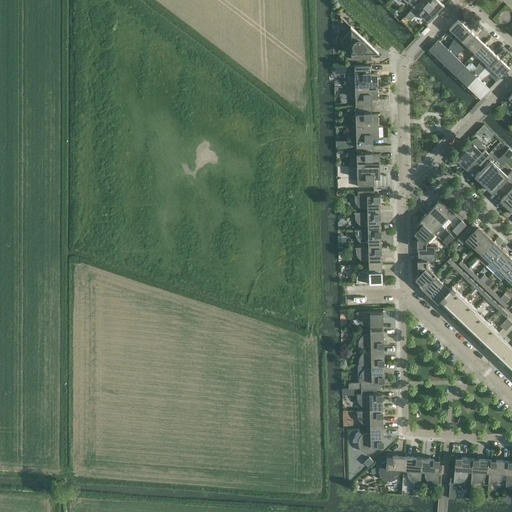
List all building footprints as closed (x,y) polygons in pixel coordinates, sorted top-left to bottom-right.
[(428,0),(419,0),(413,7),(428,21),(444,5),(443,4),(442,4),(437,0),(430,0),(430,1),(428,0)] [(351,60),(371,59),(370,53),(378,53),(340,16),(353,29),(344,37),(343,40),(342,43),(344,47),(346,48),(349,49),(351,49),(351,60)] [(442,61),(471,31),(458,19),(449,28),(456,35),(448,50),(438,40),(429,49),(442,61)] [(474,52),(484,43),(471,31),(442,61),(455,73),(463,64),(453,55),(467,46),(474,52)] [(467,85),(496,55),(484,43),(474,52),(481,59),(473,74),(463,64),(455,73),(467,85)] [(496,55),(467,85),(480,98),(489,89),(479,79),(492,70),(500,77),(509,67),(496,55)] [(354,72),(355,86),(377,85),(377,73),(371,73),(371,65),(349,66),(349,72),(354,72)] [(355,106),(371,106),(371,97),(377,97),(377,85),(355,86),(355,106)] [(356,126),(378,125),(378,114),(371,114),(371,106),(355,106),(356,126)] [(483,124),(475,132),(476,132),(479,136),(483,132),(487,128),(484,125),(483,124)] [(356,146),(372,145),(372,138),(378,137),(378,125),(356,126),(356,146)] [(476,159),(480,162),(489,153),(484,149),(481,151),(478,148),(479,147),(480,145),(481,145),(481,143),(481,142),(480,141),(479,140),(478,139),(477,139),(475,139),(460,153),(462,155),(458,160),(467,168),(476,159)] [(357,166),(379,165),(379,154),(372,154),(372,145),(356,146),(357,166)] [(484,184),(499,168),(491,161),(494,158),(489,153),(480,163),(484,166),(475,176),(484,184)] [(379,165),(357,166),(357,187),(374,186),(373,178),(379,177),(379,165)] [(505,186),(511,179),(511,171),(509,173),(507,175),(499,168),(484,184),(492,192),(501,183),(505,186)] [(509,208),(511,204),(511,179),(505,186),(509,190),(500,200),(509,208)] [(357,204),(359,205),(362,207),(365,207),(367,207),(367,211),(380,211),(379,195),(380,195),(380,194),(374,194),(357,195),(353,195),(355,195),(355,199),(356,201),(357,204)] [(427,212),(427,213),(440,224),(447,217),(451,221),(456,216),(439,200),(427,212)] [(358,222),(359,223),(362,224),(365,225),(367,225),(367,229),(380,229),(380,211),(367,211),(354,212),(354,213),(356,213),(356,216),(356,218),(358,222)] [(420,220),(432,232),(433,232),(440,224),(427,213),(420,220)] [(416,229),(415,231),(416,233),(417,248),(418,254),(435,253),(435,246),(426,246),(426,242),(434,233),(433,232),(432,232),(420,220),(415,225),(416,226),(416,225),(416,229)] [(457,235),(466,225),(461,220),(453,231),(457,235)] [(470,243),(482,230),(473,222),(457,239),(462,244),(467,240),(470,243)] [(358,239),(360,240),(362,242),(365,242),(368,242),(368,246),(381,246),(380,229),(367,229),(354,229),(354,230),(356,230),(356,234),(357,236),(358,239)] [(478,251),(490,238),(482,230),(470,243),(478,251)] [(447,246),(454,238),(452,235),(449,233),(442,241),(447,246)] [(338,236),(337,236),(337,247),(338,247),(346,247),(345,236),(338,236)] [(487,259),(499,246),(490,238),(478,251),(487,259)] [(368,269),(366,269),(363,270),(361,271),(359,273),(358,276),(357,278),(357,282),(355,282),(355,283),(382,282),(382,281),(381,281),(381,246),(368,246),(354,247),(356,247),(357,251),(357,253),(359,256),(360,258),(362,258),(363,259),(364,259),(366,260),(367,260),(368,259),(368,269)] [(496,267),(507,255),(499,246),(487,259),(496,267)] [(417,275),(416,277),(418,278),(418,282),(417,282),(422,287),(433,275),(434,275),(436,274),(435,273),(426,265),(426,261),(435,261),(435,253),(418,254),(418,260),(417,260),(417,275)] [(504,275),(511,266),(511,259),(507,255),(496,267),(504,275)] [(449,259),(447,261),(454,268),(457,266),(449,259)] [(471,276),(474,273),(465,265),(463,267),(471,276)] [(457,266),(454,268),(462,276),(465,273),(457,266)] [(465,273),(462,276),(474,286),(476,284),(465,273)] [(471,276),(480,284),(482,281),(474,273),(471,276)] [(433,275),(422,287),(429,294),(441,282),(434,275),(433,275)] [(484,283),(489,288),(494,282),(489,277),(484,283)] [(482,281),(480,284),(488,292),(491,289),(489,288),(484,283),(482,281)] [(441,282),(429,294),(430,294),(437,302),(438,302),(439,301),(439,300),(449,290),(449,289),(441,282)] [(476,284),(474,286),(477,289),(485,297),(488,295),(479,287),(476,284)] [(449,290),(439,300),(439,301),(486,346),(488,344),(494,350),(505,339),(499,333),(499,332),(475,310),(476,309),(452,286),(449,289),(449,290)] [(497,300),(499,297),(491,289),(488,292),(497,300)] [(488,295),(485,297),(497,309),(500,306),(488,295)] [(499,297),(497,300),(506,308),(508,306),(499,297)] [(500,306),(497,309),(505,316),(508,314),(505,312),(500,306)] [(370,329),(383,329),(382,312),(382,311),(356,312),(358,312),(358,316),(358,317),(358,318),(359,320),(360,321),(361,322),(362,323),(363,324),(365,324),(367,324),(370,324),(370,329)] [(505,330),(511,323),(511,322),(507,318),(500,325),(505,330)] [(370,347),(383,347),(383,329),(370,329),(370,334),(366,334),(365,334),(363,335),(362,336),(361,337),(360,338),(360,339),(359,340),(359,341),(359,343),(359,347),(357,347),(357,348),(370,347)] [(505,339),(494,350),(501,357),(500,358),(511,369),(511,345),(505,339)] [(371,365),(384,364),(383,347),(370,347),(370,351),(367,352),(366,352),(365,352),(363,353),(362,354),(361,355),(360,357),(359,358),(359,359),(359,360),(359,364),(357,364),(357,365),(371,365)] [(384,364),(371,365),(371,369),(367,369),(366,369),(365,369),(364,370),(363,370),(362,371),(361,373),(360,374),(360,375),(360,376),(360,377),(360,378),(360,381),(358,381),(358,382),(361,382),(384,381),(384,380),(384,364)] [(369,410),(382,410),(382,394),(382,393),(377,393),(377,387),(361,388),(361,393),(356,393),(356,394),(357,394),(357,398),(358,398),(358,399),(358,400),(358,401),(359,403),(360,404),(361,405),(363,405),(363,406),(364,406),(365,406),(369,406),(369,410)] [(369,428),(383,428),(382,410),(369,410),(356,410),(356,411),(358,411),(358,415),(358,417),(359,418),(359,419),(360,421),(361,421),(362,422),(363,423),(365,423),(366,423),(369,423),(369,428)] [(383,428),(369,428),(370,433),(368,433),(367,433),(366,433),(365,433),(364,434),(363,435),(362,435),(361,437),(359,440),(359,442),(359,444),(359,446),(360,447),(361,449),(363,450),(364,451),(365,451),(366,452),(367,452),(368,452),(370,452),(371,451),(372,451),(373,450),(374,450),(374,449),(376,448),(377,446),(383,446),(383,445),(383,428)] [(403,469),(404,456),(387,455),(386,455),(386,461),(384,462),(382,463),(382,464),(381,465),(380,467),(380,468),(379,468),(379,469),(379,470),(379,471),(379,472),(380,473),(380,474),(381,475),(382,476),(383,478),(385,479),(387,479),(389,480),(391,479),(394,478),(396,477),(396,476),(397,475),(397,474),(398,473),(398,471),(398,470),(398,469),(403,469)] [(421,470),(422,458),(404,456),(403,469),(408,470),(408,473),(408,474),(408,475),(409,477),(410,478),(411,479),(411,480),(413,481),(415,481),(419,482),(419,484),(420,484),(421,470)] [(471,470),(472,457),(456,456),(455,456),(453,480),(453,482),(454,483),(454,481),(458,481),(459,481),(461,481),(461,480),(462,480),(463,479),(464,479),(465,478),(466,476),(467,474),(467,470),(471,470)] [(369,457),(364,462),(368,466),(373,461),(369,457)] [(489,472),(489,459),(472,457),(471,470),(470,484),(471,484),(471,482),(475,482),(476,482),(477,482),(478,482),(479,482),(480,481),(481,480),(482,479),(483,478),(483,477),(484,476),(484,475),(484,471),(489,472)] [(422,458),(421,470),(425,471),(425,473),(425,474),(425,476),(426,478),(427,480),(428,480),(428,481),(429,482),(430,482),(431,482),(433,483),(437,483),(437,485),(439,459),(438,458),(438,459),(422,458)] [(506,473),(507,460),(489,459),(489,472),(488,479),(488,485),(489,483),(493,483),(495,483),(496,483),(497,482),(499,481),(500,480),(500,479),(501,478),(501,477),(501,476),(502,473),(506,473)]
